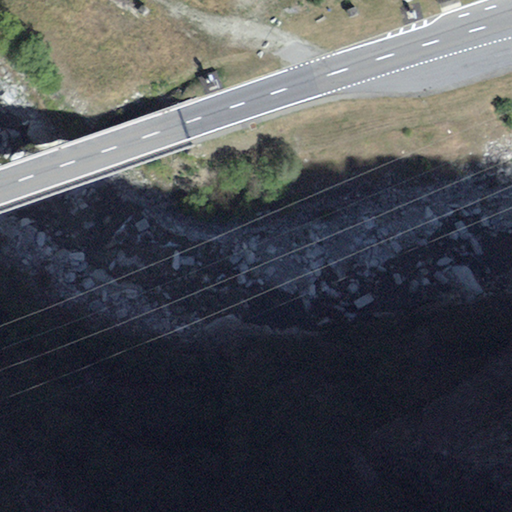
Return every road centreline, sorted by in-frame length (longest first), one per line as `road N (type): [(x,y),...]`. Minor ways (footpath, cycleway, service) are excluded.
road 1 (primary): [(0,186),(511,17)]
road 2 (track): [(332,72),(175,0)]
